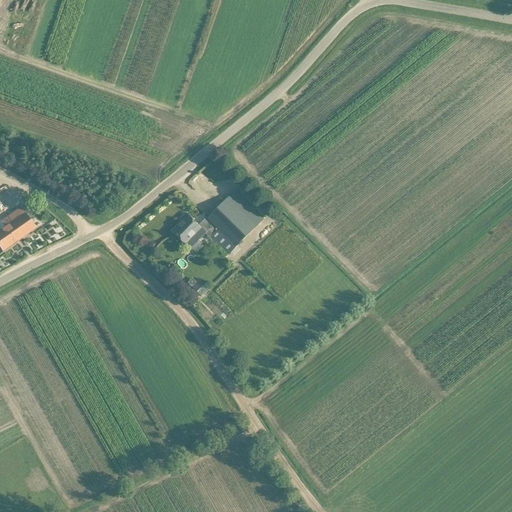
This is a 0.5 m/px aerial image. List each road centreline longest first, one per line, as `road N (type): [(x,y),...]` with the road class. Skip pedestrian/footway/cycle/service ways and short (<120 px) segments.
road 1 (unclassified): [(511,22),(378,4),(103,229)]
road 2 (track): [(103,229),(195,333),(316,511)]
